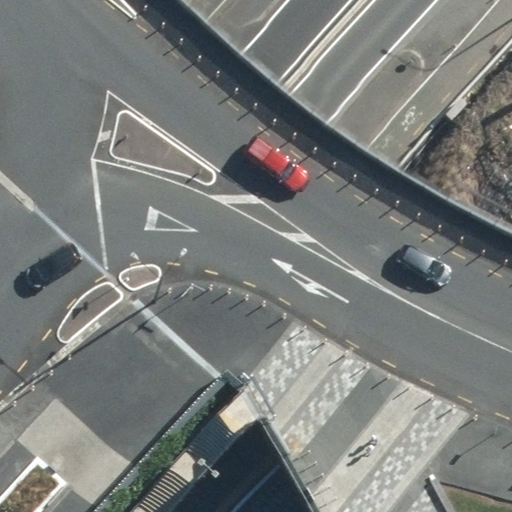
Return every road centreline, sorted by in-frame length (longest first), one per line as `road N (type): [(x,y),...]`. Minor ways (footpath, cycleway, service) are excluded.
road 1 (primary): [(410,0),(0,450)]
road 2 (primary): [(0,352),(323,0)]
road 3 (residential): [(39,18),(149,124),(253,192),(348,276)]
road 4 (residential): [(348,276),(214,242),(97,164),(59,157),(15,169)]
road 5 (residential): [(348,276),(511,350)]
road 6 (residential): [(39,18),(50,63),(47,108),(15,169)]
road 7 (unclassified): [(5,178),(0,315)]
